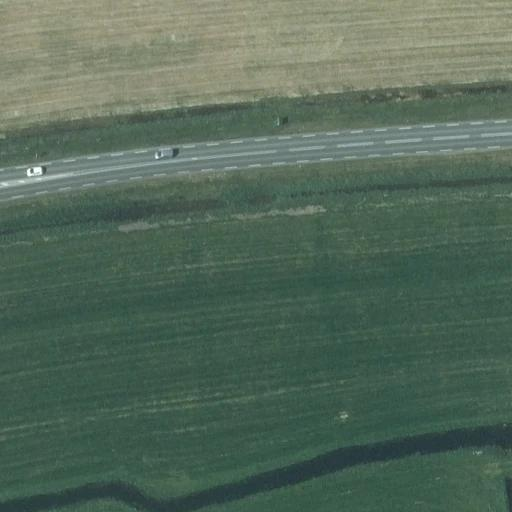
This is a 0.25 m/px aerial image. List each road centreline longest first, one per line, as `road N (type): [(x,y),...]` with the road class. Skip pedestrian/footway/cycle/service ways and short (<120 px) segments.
road 1 (primary): [(143,164),(511,133)]
road 2 (primary): [(0,194),(143,164)]
road 3 (primary): [(143,164),(0,176)]
